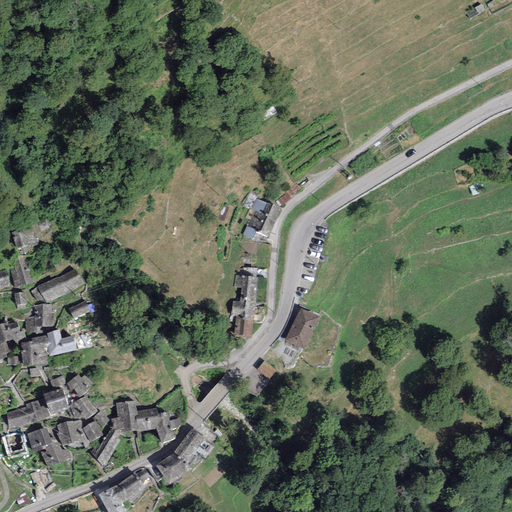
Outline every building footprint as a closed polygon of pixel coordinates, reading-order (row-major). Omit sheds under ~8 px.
[(282,210),(255,196),(244,219),(249,221),(243,233),(254,239),(257,232),(268,237),(282,210)] [(31,226),(11,232),(16,249),(36,243),(31,226)] [(31,282),(24,255),(7,259),(15,287),(31,282)] [(7,270),(0,271),(0,288),(10,287),(7,270)] [(84,285),(75,270),(38,286),(47,302),(84,285)] [(260,280),(236,277),(234,288),(242,289),(240,303),(233,302),(230,322),(234,323),(232,339),(251,343),(260,280)] [(25,292),(14,293),(15,305),(26,304),(25,292)] [(86,301),(69,309),(74,320),(91,312),(86,301)] [(34,316),(25,318),(26,332),(41,331),(40,327),(52,326),(51,304),(34,305),(34,316)] [(320,320),(301,311),(285,342),(305,352),(320,320)] [(16,320),(0,322),(0,343),(6,341),(12,339),(16,343),(25,337),(23,330),(19,330),(16,320)] [(59,329),(47,334),(48,339),(50,342),(47,348),(49,356),(76,350),(74,337),(62,338),(59,329)] [(32,341),(21,343),(23,366),(48,364),(47,348),(50,342),(48,339),(45,336),(32,339),(32,341)] [(0,359),(11,355),(6,341),(0,343),(0,359)] [(17,356),(8,357),(9,365),(18,364),(17,356)] [(277,373),(264,362),(257,370),(269,381),(277,373)] [(80,373),(68,382),(80,398),(92,389),(80,373)] [(65,383),(61,377),(51,382),(55,388),(65,383)] [(64,389),(45,395),(51,416),(70,410),(64,389)] [(86,399),(71,407),(76,419),(84,420),(86,420),(95,413),(86,399)] [(37,402),(4,415),(8,429),(46,418),(37,402)] [(136,403),(116,405),(120,435),(155,433),(163,448),(176,442),(167,414),(158,416),(157,410),(138,412),(136,403)] [(101,414),(96,418),(103,428),(109,424),(101,414)] [(67,422),(57,425),(60,436),(64,447),(84,443),(80,422),(67,422)] [(94,423),(83,428),(90,441),(101,435),(94,423)] [(46,427),(27,433),(32,450),(40,448),(51,444),(49,438),(46,427)] [(21,433),(2,438),(6,457),(27,452),(21,433)] [(191,433),(172,457),(157,468),(172,489),(192,472),(187,466),(204,441),(191,433)] [(98,447),(93,454),(104,469),(122,440),(111,434),(100,449),(98,447)] [(56,437),(49,438),(51,444),(40,448),(49,469),(73,458),(68,450),(61,449),(56,437)] [(135,477),(101,498),(108,511),(122,511),(121,508),(138,499),(135,495),(143,490),(135,477)]
